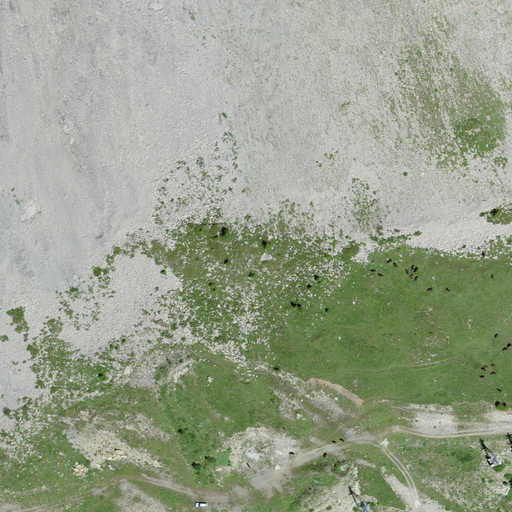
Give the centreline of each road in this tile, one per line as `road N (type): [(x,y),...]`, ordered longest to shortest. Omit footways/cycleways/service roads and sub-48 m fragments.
road 1 (track): [(223,501),(324,448),(368,438),(399,467),(418,511)]
road 2 (track): [(223,501),(117,474),(27,511)]
